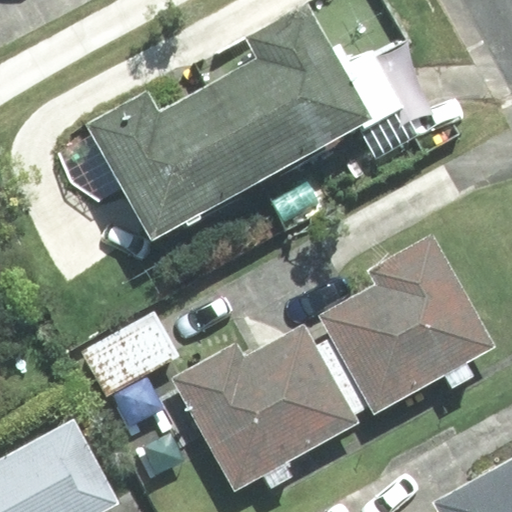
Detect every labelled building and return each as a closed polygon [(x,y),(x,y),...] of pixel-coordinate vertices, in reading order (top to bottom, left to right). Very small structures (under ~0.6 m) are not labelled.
[(192,96),(144,122),(132,99),(69,133),(131,251),(354,134),(291,15),(180,74),(192,96)] [(359,277),(365,287),(238,359),(233,349),(161,390),(224,500),(250,486),(259,502),(285,487),(276,471),(427,385),(435,400),(465,383),(457,368),(482,353),(419,243),(359,277)] [(150,318),(74,358),(98,404),(174,364),(150,318)] [(0,511),(108,511),(109,511),(62,425),(0,459),(0,511)] [(511,511),(511,462),(422,511),(511,511)]
